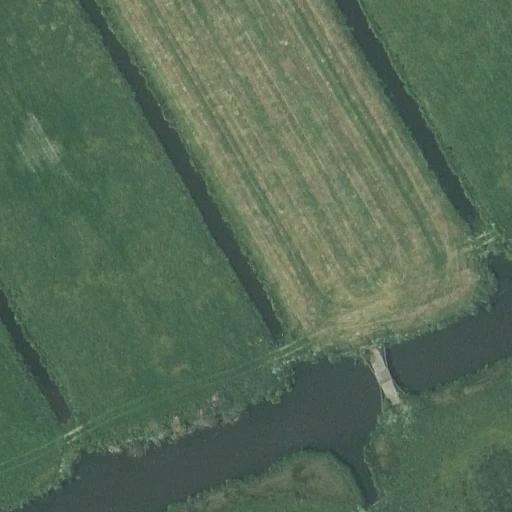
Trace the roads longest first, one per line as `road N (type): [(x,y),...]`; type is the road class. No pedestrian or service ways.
road 1 (track): [(429,447),(154,0)]
road 2 (track): [(453,511),(429,447),(511,398)]
